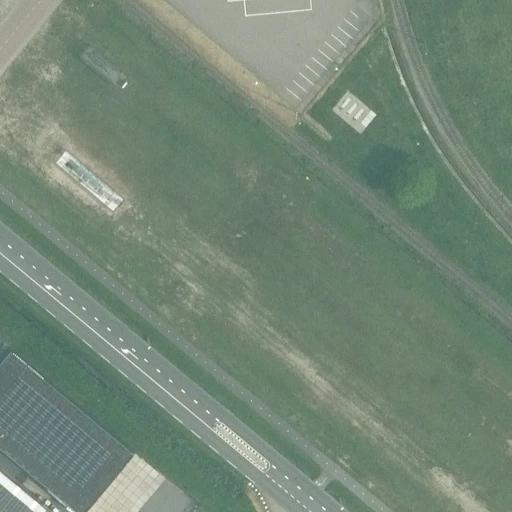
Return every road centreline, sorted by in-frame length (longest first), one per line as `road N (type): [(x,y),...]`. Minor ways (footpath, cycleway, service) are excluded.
road 1 (unclassified): [(325,511),(0,233)]
road 2 (unclassified): [(0,262),(291,511)]
